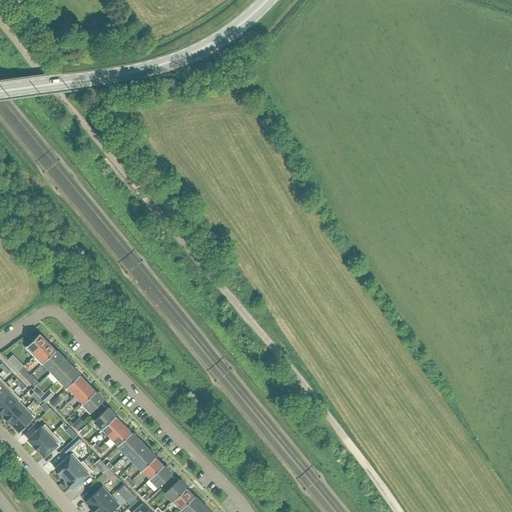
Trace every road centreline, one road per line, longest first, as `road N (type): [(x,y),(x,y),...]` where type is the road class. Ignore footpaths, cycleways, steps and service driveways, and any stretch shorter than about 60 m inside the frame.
road 1 (unclassified): [(352,448),(0,22)]
road 2 (residential): [(0,342),(42,313),(57,313),(248,511)]
road 3 (primary): [(0,91),(181,58),(267,0)]
